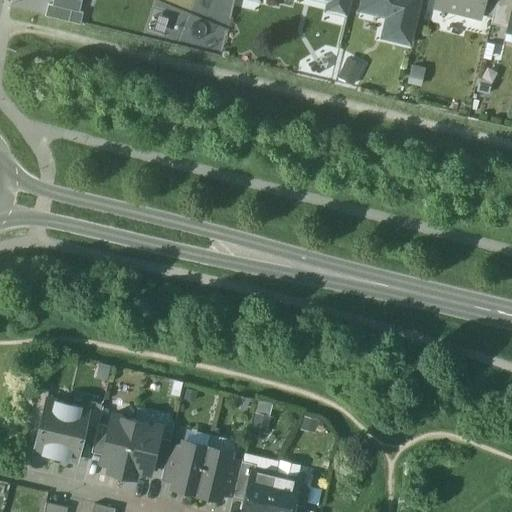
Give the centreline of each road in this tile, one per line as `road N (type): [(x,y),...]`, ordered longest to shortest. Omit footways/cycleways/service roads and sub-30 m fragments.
road 1 (secondary): [(1,189),(511,318)]
road 2 (track): [(511,250),(27,125)]
road 3 (residential): [(0,475),(138,506),(137,511)]
